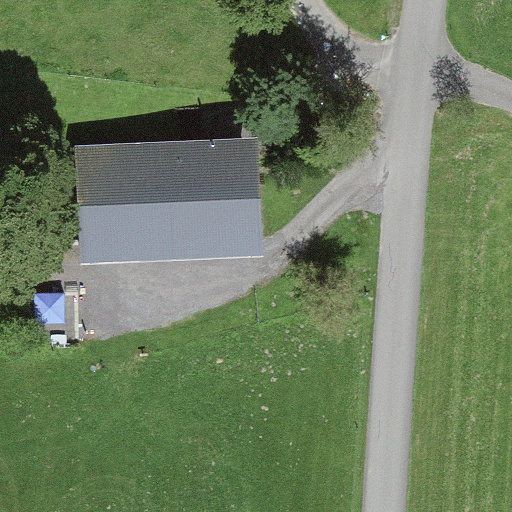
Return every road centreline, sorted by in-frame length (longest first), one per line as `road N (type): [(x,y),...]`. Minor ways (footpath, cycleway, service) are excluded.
road 1 (unclassified): [(426,0),(385,511)]
road 2 (unknown): [(412,138),(274,249),(219,264),(81,278)]
